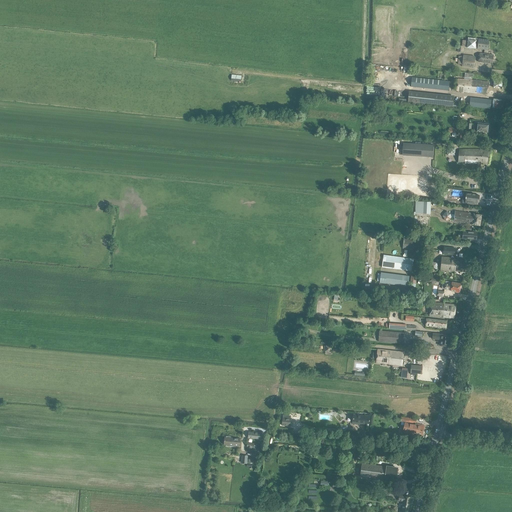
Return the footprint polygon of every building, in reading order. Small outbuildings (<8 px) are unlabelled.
[(468,44),(467,47),(467,48),(488,50),(489,40),(468,38),(468,40),(468,44)] [(458,42),(459,43),(459,46),(458,45),(457,52),(462,52),(462,46),(467,47),(468,44),(468,40),(463,39),(463,40),(461,39),(460,40),(459,40),(458,42)] [(494,55),(480,53),(479,62),(493,64),(494,55)] [(474,67),(475,57),(474,57),(463,55),(463,57),(459,56),(458,64),(463,64),(462,66),(474,67)] [(411,87),(449,91),(450,81),(412,77),(411,87)] [(467,92),(488,94),(489,82),(465,79),(458,79),(457,91),(467,92)] [(503,80),(494,79),(494,87),(502,88),(503,80)] [(409,92),(408,102),(453,108),(453,103),(454,97),(409,92)] [(470,97),(469,106),(491,109),(492,100),(470,97)] [(502,99),(493,99),(493,108),(501,108),(502,99)] [(489,124),(478,123),(474,123),(474,133),(477,133),(478,132),(488,133),(489,124)] [(403,143),(402,155),(418,156),(418,144),(403,143)] [(418,144),(418,156),(433,157),(433,154),(434,145),(418,144)] [(478,164),(480,150),(459,150),(458,163),(478,164)] [(480,150),(478,164),(481,164),(487,165),(489,150),(480,150)] [(466,193),(465,203),(474,204),(474,202),(479,202),(480,196),(472,195),(472,194),(466,193)] [(416,202),(416,205),(417,205),(417,213),(430,214),(430,205),(430,202),(418,202),(416,202)] [(472,224),(480,225),(481,215),(470,214),(469,213),(456,211),(454,221),(472,224)] [(463,231),(463,238),(477,240),(477,232),(463,231)] [(425,242),(404,239),(402,248),(424,251),(425,242)] [(444,247),(443,254),(454,255),(455,248),(444,247)] [(382,267),(412,271),(414,259),(384,255),(382,267)] [(455,258),(442,257),(441,270),(465,272),(466,260),(455,259),(455,258)] [(380,283),(408,286),(410,276),(381,273),(380,283)] [(443,283),(442,289),(450,290),(455,291),(459,292),(459,291),(460,290),(460,289),(460,288),(461,284),(446,281),(445,284),(443,283)] [(430,317),(455,319),(456,305),(444,304),(431,304),(430,317)] [(426,325),(439,327),(446,328),(447,321),(440,320),(427,319),(426,325)] [(378,341),(383,342),(403,344),(404,333),(379,330),(378,341)] [(450,336),(433,334),(433,339),(441,340),(440,346),(449,347),(450,336)] [(373,352),(372,358),(377,359),(376,362),(402,365),(404,352),(378,349),(377,353),(373,352)] [(410,372),(421,373),(422,367),(411,365),(410,372)] [(353,415),(352,422),(364,423),(364,425),(368,426),(368,424),(369,424),(370,416),(365,415),(365,416),(353,415)] [(283,418),(282,425),(290,426),(291,419),(283,418)] [(404,426),(403,432),(408,434),(409,432),(422,434),(421,436),(422,436),(424,427),(416,425),(407,423),(406,427),(404,426)] [(224,437),(224,439),(223,439),(223,443),(224,443),(224,444),(226,445),(226,446),(232,446),(234,447),(235,445),(239,446),(240,439),(230,438),(230,436),(226,436),(226,438),(224,437)] [(248,443),(247,451),(256,452),(259,452),(259,451),(263,452),(264,448),(260,448),(256,447),(257,444),(248,443)] [(362,464),(361,476),(386,480),(387,467),(362,464)] [(387,466),(387,467),(386,480),(396,481),(397,468),(388,467),(388,466),(387,466)] [(411,511),(409,511),(411,497),(400,495),(399,500),(403,501),(402,508),(401,507),(401,510),(400,510),(399,511),(411,511)]
